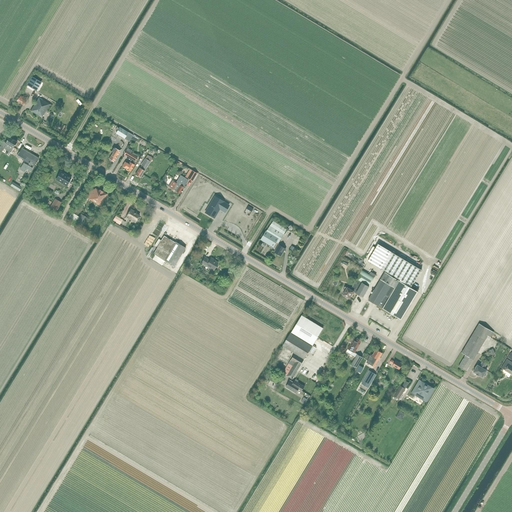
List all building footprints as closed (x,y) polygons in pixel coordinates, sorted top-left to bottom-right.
[(32,76),(27,85),(36,90),(41,82),(32,76)] [(21,95),(17,101),(21,104),(25,97),(21,95)] [(39,99),(38,98),(31,111),(42,117),(50,104),(43,100),(42,101),(39,99)] [(124,139),(128,132),(120,127),(116,133),(124,139)] [(0,146),(0,150),(2,152),(4,148),(10,152),(13,148),(17,142),(9,137),(5,142),(4,141),(0,146)] [(23,160),(34,166),(39,158),(22,147),(16,156),(23,160)] [(109,159),(114,162),(118,155),(120,151),(114,147),(111,151),(113,152),(109,159)] [(138,157),(131,153),(132,151),(128,148),(124,154),(131,159),(129,164),(126,162),(123,167),(126,168),(125,169),(130,172),(135,165),(134,164),(138,157)] [(140,168),(139,167),(135,175),(140,178),(145,171),(146,168),(151,162),(150,162),(152,158),(147,155),(141,165),(142,166),(140,168)] [(22,166),(19,170),(23,172),(25,168),(31,172),(33,169),(23,163),(22,166)] [(192,170),(187,178),(192,181),(197,174),(197,173),(194,171),(192,170)] [(56,180),(66,186),(71,178),(61,172),(56,180)] [(172,181),(168,187),(173,189),(180,194),(181,191),(182,192),(184,188),(188,180),(180,175),(176,183),(172,181)] [(12,183),(10,186),(19,191),(21,188),(12,183)] [(107,194),(99,189),(99,190),(95,188),(94,189),(92,188),(87,198),(89,199),(100,206),(107,194)] [(216,197),(206,213),(213,218),(217,211),(220,206),(226,210),(229,205),(220,200),(216,197)] [(50,208),(55,212),(61,203),(55,199),(50,208)] [(131,209),(126,217),(135,223),(136,221),(139,221),(140,219),(138,217),(139,215),(134,212),(135,211),(131,209)] [(75,224),(82,228),(82,227),(88,230),(89,229),(83,226),(88,218),(87,218),(89,216),(82,212),(81,214),(79,217),(72,212),(69,217),(76,222),(75,224)] [(120,225),(123,220),(116,216),(113,220),(116,222),(116,223),(120,225)] [(287,229),(283,227),(273,221),(267,231),(266,231),(261,240),(274,247),(277,242),(279,243),(281,240),(281,239),(287,229)] [(174,267),(185,248),(186,248),(175,242),(164,236),(157,247),(153,254),(154,254),(151,259),(162,265),(164,262),(163,262),(164,261),(174,267)] [(378,244),(368,261),(396,277),(395,278),(411,287),(421,270),(378,244)] [(281,256),(285,248),(279,245),(275,252),(281,256)] [(212,273),(214,270),(218,263),(214,260),(215,260),(210,258),(209,260),(205,257),(201,263),(210,268),(209,270),(208,272),(210,273),(212,273)] [(362,270),(357,279),(369,286),(374,278),(362,270)] [(395,278),(385,272),(368,300),(379,306),(382,308),(402,320),(418,292),(411,287),(395,278)] [(354,291),(363,297),(369,286),(357,279),(351,289),(347,287),(343,294),(350,298),(354,291)] [(291,332),(313,346),(323,328),(302,315),(291,332)] [(494,332),(479,323),(462,353),(465,355),(458,367),(466,372),(488,336),(491,337),(494,332)] [(312,346),(291,333),(283,346),(304,359),(312,346)] [(353,340),(351,342),(347,351),(351,354),(352,351),(355,353),(362,341),(357,338),(355,341),(353,340)] [(369,359),(367,362),(375,367),(377,364),(383,353),(376,349),(372,356),(372,355),(371,355),(369,359)] [(292,379),(304,360),(295,354),(291,360),(283,373),(292,379)] [(363,357),(362,357),(357,354),(352,363),(351,365),(357,368),(363,357)] [(503,364),(501,368),(505,370),(507,371),(505,375),(509,377),(511,373),(511,374),(511,361),(506,358),(503,364)] [(402,365),(395,361),(392,360),(390,363),(393,365),(392,365),(399,369),(402,365)] [(477,365),(474,371),(477,373),(477,374),(480,376),(480,375),(483,377),(483,376),(484,376),(485,376),(486,374),(486,373),(485,372),(486,370),(484,369),(486,365),(482,362),(479,366),(477,365)] [(369,370),(361,383),(369,388),(376,375),(369,370)] [(305,386),(298,382),(299,381),(296,379),(293,383),(290,381),(286,388),(292,391),(296,394),(298,389),(302,391),(305,386)] [(426,386),(424,385),(425,384),(421,382),(414,393),(426,399),(433,388),(427,384),(426,386)] [(405,389),(400,385),(394,396),(399,399),(405,389)] [(399,411),(396,417),(401,420),(405,414),(399,411)]
